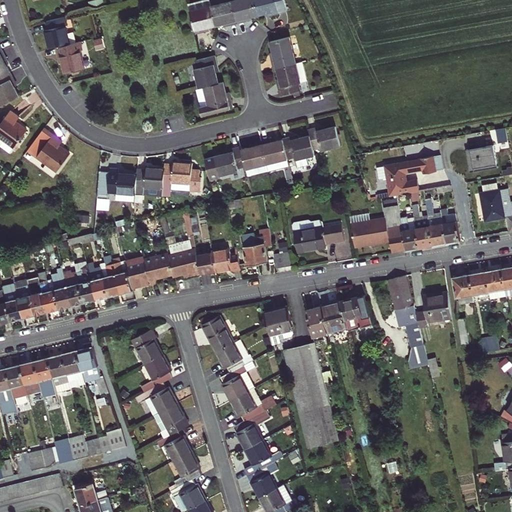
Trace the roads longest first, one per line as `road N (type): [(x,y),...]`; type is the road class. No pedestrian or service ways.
road 1 (residential): [(511,244),(174,306)]
road 2 (residential): [(263,118),(153,145),(86,130),(43,80),(10,0)]
road 3 (residential): [(174,306),(236,511)]
road 4 (residential): [(174,306),(0,345)]
